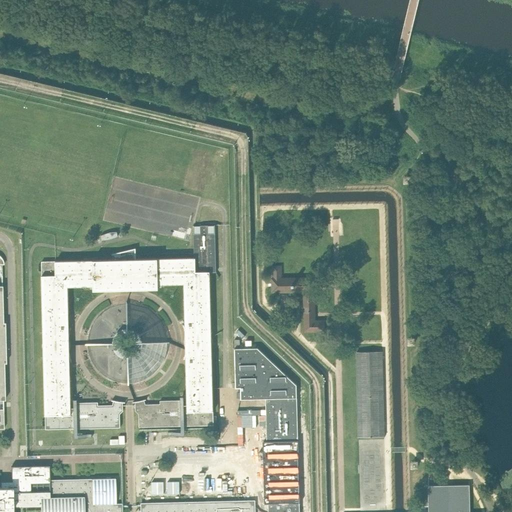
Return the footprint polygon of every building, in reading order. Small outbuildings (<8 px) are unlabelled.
[(42,264),(38,264),(38,271),(42,270),(42,275),(43,340),(42,345),(44,350),(45,415),(45,420),(42,420),(42,426),(45,426),(46,429),(60,429),(120,427),(120,414),(123,411),(123,405),(98,405),(98,402),(71,403),(70,376),(67,376),(67,352),(69,352),(69,353),(70,353),(69,349),(69,345),(69,340),(69,336),(68,338),(66,338),(65,314),(69,314),(68,287),(94,286),(94,290),(158,289),(158,284),(184,284),(185,311),(188,311),(189,335),(186,335),(186,333),(185,333),(186,337),(186,338),(186,342),(186,345),(186,349),(186,351),(187,349),(189,349),(190,373),(186,373),(187,400),(160,401),(160,404),(135,405),(135,411),(139,414),(139,427),(148,427),(189,426),(199,426),(214,425),(213,422),(216,422),(216,415),(213,415),(213,411),(212,346),(213,341),(211,336),(210,272),(216,272),(215,225),(193,225),(194,258),(136,259),(135,248),(112,253),(112,260),(55,261),(41,261),(42,264)] [(116,236),(118,236),(116,232),(115,232),(114,232),(112,232),(111,232),(110,232),(109,232),(108,233),(106,233),(105,233),(104,234),(103,234),(102,235),(101,235),(102,240),(104,240),(105,240),(106,240),(107,239),(109,239),(110,239),(111,238),(113,238),(114,238),(115,237),(116,236)] [(273,278),(272,278),(272,285),(272,292),(304,291),(304,321),(304,331),(324,331),(324,320),(315,321),(315,316),(315,315),(314,313),(314,291),(315,291),(315,290),(315,288),(315,286),(315,278),(305,278),(281,278),(281,266),(273,266),(273,278)] [(235,348),(236,386),(236,388),(241,388),(241,399),(266,399),(268,511),(299,511),(297,385),(258,348),(235,348)] [(384,436),(382,351),(357,352),(358,437),(384,436)] [(0,487),(0,511),(12,511),(13,507),(41,506),(40,511),(122,511),(122,503),(116,504),(115,478),(49,480),(49,465),(11,466),(11,483),(6,483),(6,487),(0,487)] [(470,511),(470,485),(428,485),(429,509),(428,511),(470,511)] [(255,511),(255,500),(141,503),(141,511),(255,511)]
